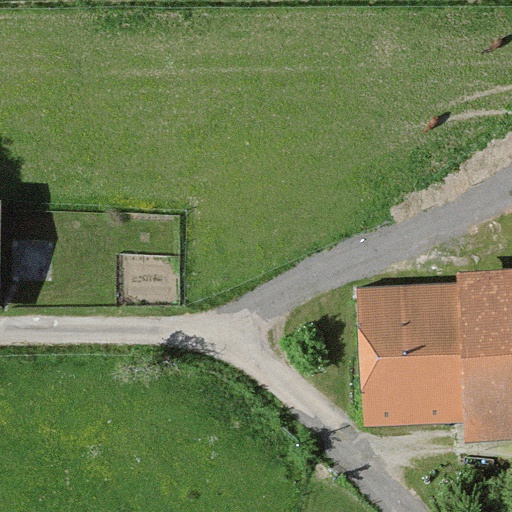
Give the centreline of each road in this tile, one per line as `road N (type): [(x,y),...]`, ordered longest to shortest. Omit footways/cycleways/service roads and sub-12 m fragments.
road 1 (track): [(0,330),(220,335),(418,511)]
road 2 (track): [(511,190),(394,266),(220,335)]
